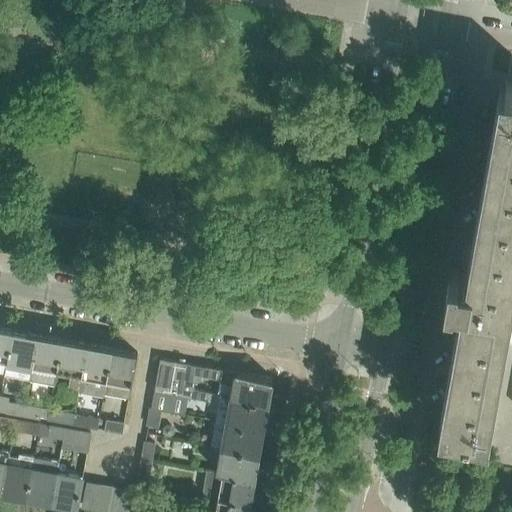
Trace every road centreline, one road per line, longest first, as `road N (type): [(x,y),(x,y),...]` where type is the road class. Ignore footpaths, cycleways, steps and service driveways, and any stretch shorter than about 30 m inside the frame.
road 1 (residential): [(404,511),(486,31)]
road 2 (residential): [(340,348),(0,284)]
road 3 (residential): [(385,357),(445,25)]
road 4 (residential): [(392,17),(340,348)]
road 5 (residential): [(340,348),(307,511)]
road 6 (residential): [(355,511),(385,357)]
